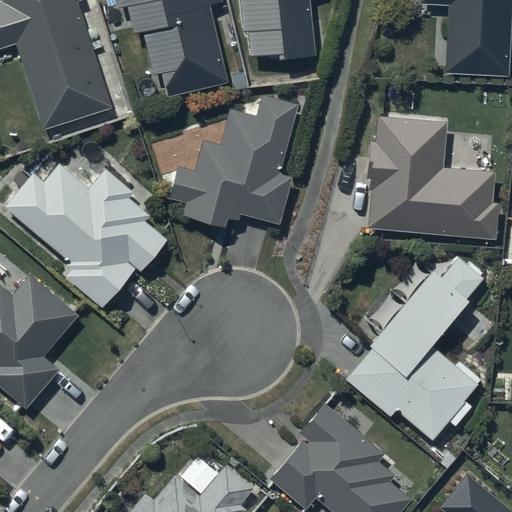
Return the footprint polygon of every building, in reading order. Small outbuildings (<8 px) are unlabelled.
[(0,0),(0,44),(16,40),(43,124),(111,103),(78,0),(0,0)] [(117,0),(118,1),(123,0),(126,0),(133,28),(142,26),(153,70),(161,68),(167,92),(227,78),(209,2),(216,0),(117,0)] [(240,0),(243,27),(248,26),(251,52),(279,49),(279,52),(315,49),(310,0),(240,0)] [(419,0),(419,1),(448,2),(445,67),(508,71),(511,0),(419,0)] [(195,166),(177,162),(169,193),(187,197),(183,211),(224,221),(226,214),(238,217),(240,208),(281,218),(292,173),(278,170),(295,101),(261,92),(256,112),(228,105),(220,140),(203,136),(195,166)] [(447,118),(378,112),(376,137),(370,136),(365,187),(370,187),(367,225),(496,235),(499,198),(493,198),(495,167),(490,167),(443,163),(446,131),(447,118)] [(32,170),(4,203),(69,258),(65,262),(70,266),(64,273),(100,303),(134,263),(139,267),(166,235),(144,217),(149,211),(129,195),(134,189),(104,164),(88,184),(60,160),(44,180),(32,170)] [(372,341),(346,374),(391,413),(396,406),(431,436),(448,416),(454,422),(471,403),(463,396),(481,376),(460,358),(457,362),(430,339),(468,295),(466,293),(482,274),(458,253),(441,272),(434,265),(370,339),(372,341)] [(0,382),(25,404),(58,367),(42,353),(78,311),(31,271),(13,291),(0,279),(0,382)] [(381,448),(322,401),(298,430),(308,438),(307,440),(301,435),(269,474),(308,505),(317,493),(341,511),(395,511),(409,494),(387,476),(392,470),(374,456),(381,448)] [(238,511),(244,505),(238,501),(252,484),(224,461),(198,493),(172,471),(151,497),(143,490),(125,511),(238,511)] [(511,511),(511,508),(468,471),(439,504),(449,511),(511,511)]
